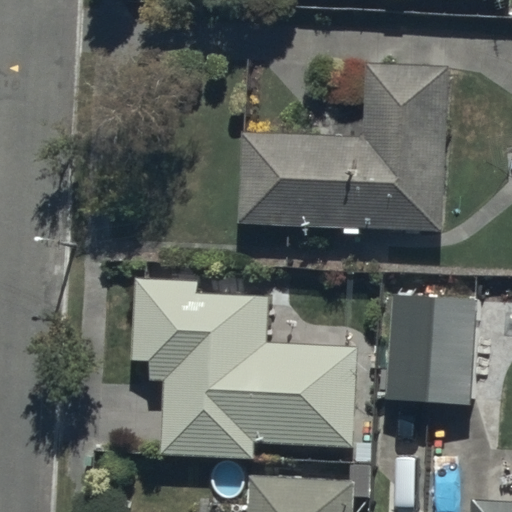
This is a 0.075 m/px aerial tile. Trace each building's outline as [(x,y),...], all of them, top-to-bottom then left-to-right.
[(248,125),(245,215),(445,221),(451,56),(367,53),(364,129),(248,125)] [(201,270),(138,269),(137,352),(154,352),(154,372),(168,372),(167,446),(256,448),(256,435),(357,437),(359,340),(268,338),(269,287),(201,286),(201,270)] [(482,291),(396,286),(390,390),(476,395),(482,291)] [(354,511),(356,479),(356,473),(256,469),(254,511),(354,511)] [(511,511),(511,497),(474,496),(473,511),(511,511)]
